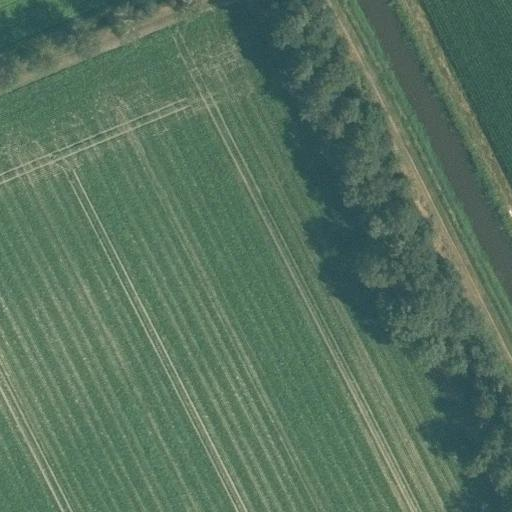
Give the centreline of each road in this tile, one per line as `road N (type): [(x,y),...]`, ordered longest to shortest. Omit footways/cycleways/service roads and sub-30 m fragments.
road 1 (track): [(511,356),(330,0)]
road 2 (track): [(224,0),(0,93)]
